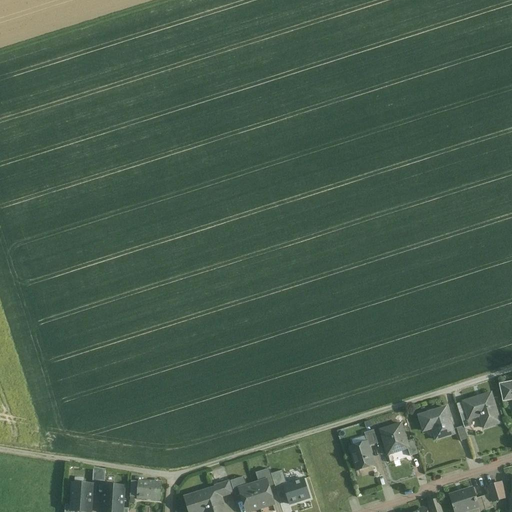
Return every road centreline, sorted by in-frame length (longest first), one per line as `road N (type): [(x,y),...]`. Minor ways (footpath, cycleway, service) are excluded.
road 1 (residential): [(511,460),(361,511)]
road 2 (residential): [(168,511),(172,477),(68,461)]
